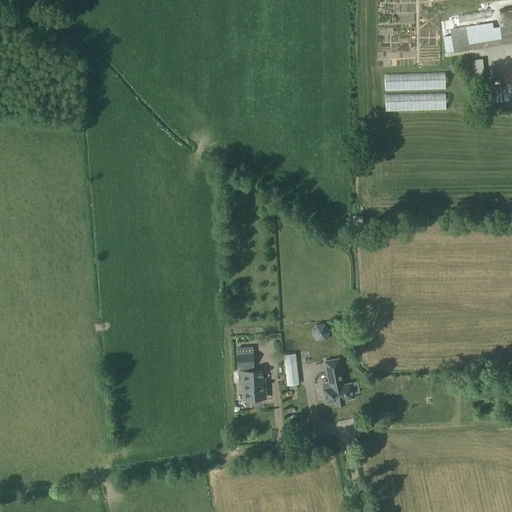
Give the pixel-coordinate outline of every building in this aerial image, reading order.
[(511,6),(499,9),(501,20),(450,29),(454,52),(511,42),(511,6)] [(498,85),(499,92),(481,95),(483,110),(511,105),(511,65),(503,67),(505,84),(498,85)] [(487,91),(496,89),(495,83),(485,85),(487,91)] [(325,323),(313,321),(310,337),(322,339),(325,323)] [(252,353),(237,354),(238,366),(241,366),(241,371),(238,371),(239,383),(242,383),(242,390),(245,389),(245,399),(249,398),(250,400),(251,401),(253,402),(255,401),(256,400),(256,398),(266,397),(265,378),(262,378),(261,370),(252,370),(252,365),(253,365),(252,353)] [(299,383),(296,353),(283,355),(286,385),(299,383)] [(338,358),(325,361),(330,387),(323,388),(326,403),(335,401),(336,404),(344,402),(344,399),(354,397),(351,383),(344,384),(338,358)]
